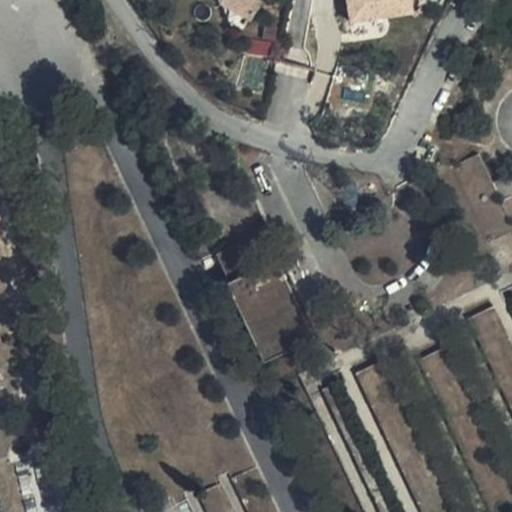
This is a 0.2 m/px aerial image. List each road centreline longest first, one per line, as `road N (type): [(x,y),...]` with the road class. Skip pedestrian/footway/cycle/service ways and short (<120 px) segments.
road 1 (residential): [(117,0),(160,68),(217,125),(360,170),(394,153),(415,121),(471,0)]
road 2 (unclassified): [(27,11),(82,377),(129,511)]
